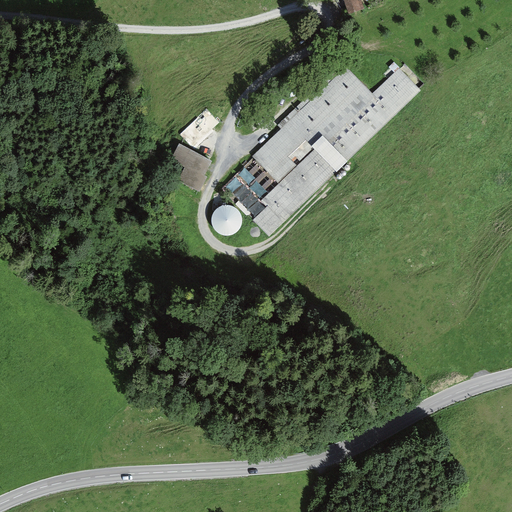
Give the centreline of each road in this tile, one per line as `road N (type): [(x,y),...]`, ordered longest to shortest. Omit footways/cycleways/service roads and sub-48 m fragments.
road 1 (track): [(325,188),(273,241),(249,252),(222,250),(202,220),(245,96),(333,27),(332,9),(301,7),(178,32),(0,16)]
road 2 (tertiary): [(0,505),(75,480),(311,461),(445,398),(511,377)]
